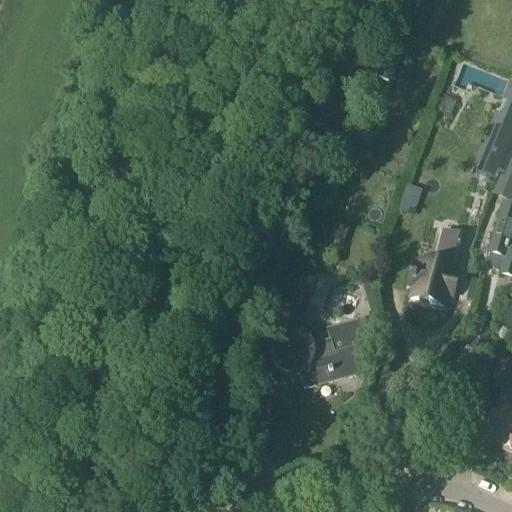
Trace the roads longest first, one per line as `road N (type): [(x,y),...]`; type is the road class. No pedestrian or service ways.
road 1 (track): [(381,0),(206,511)]
road 2 (residential): [(494,511),(452,492),(360,492),(283,511)]
